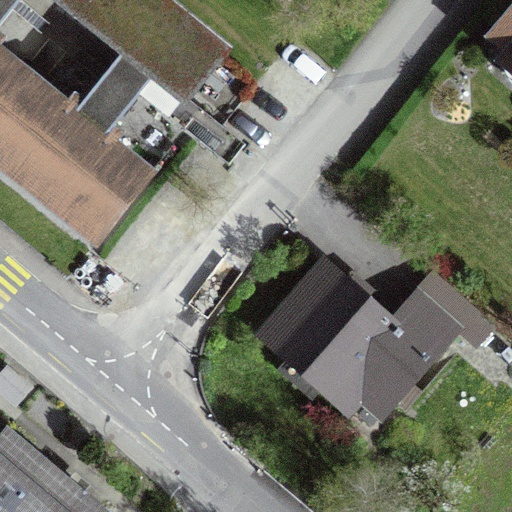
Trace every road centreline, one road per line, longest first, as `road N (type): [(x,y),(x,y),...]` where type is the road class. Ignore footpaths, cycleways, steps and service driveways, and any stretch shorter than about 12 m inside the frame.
road 1 (residential): [(122,390),(428,0)]
road 2 (residential): [(122,390),(264,511)]
road 3 (residential): [(0,287),(122,390)]
